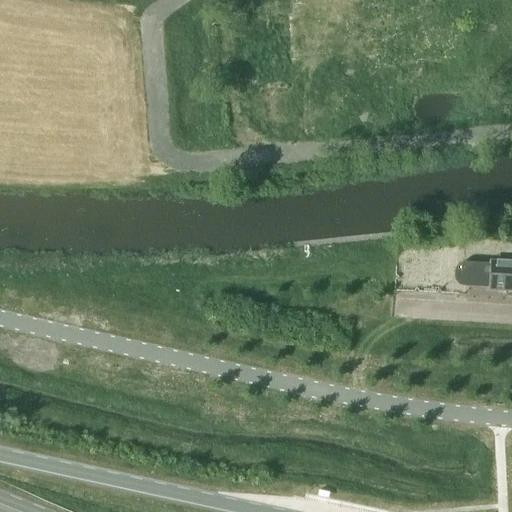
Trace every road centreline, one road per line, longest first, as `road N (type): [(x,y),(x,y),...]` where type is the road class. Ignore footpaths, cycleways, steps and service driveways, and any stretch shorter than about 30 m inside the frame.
road 1 (unclassified): [(511,419),(296,386),(0,317)]
road 2 (track): [(275,0),(274,127),(285,142),(305,149),(511,132)]
road 3 (primary): [(253,511),(0,456)]
